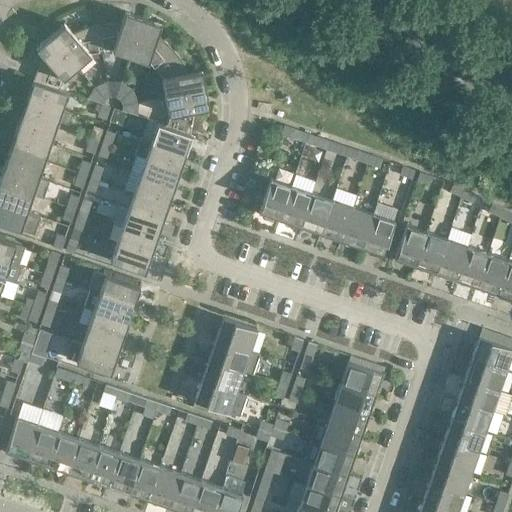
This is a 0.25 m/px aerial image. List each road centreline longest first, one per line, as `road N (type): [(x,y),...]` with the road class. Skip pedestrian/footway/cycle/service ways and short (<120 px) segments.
road 1 (residential): [(376,511),(426,342),(201,257),(237,113),(235,74),(219,33),(181,0)]
road 2 (secondary): [(511,92),(365,0)]
